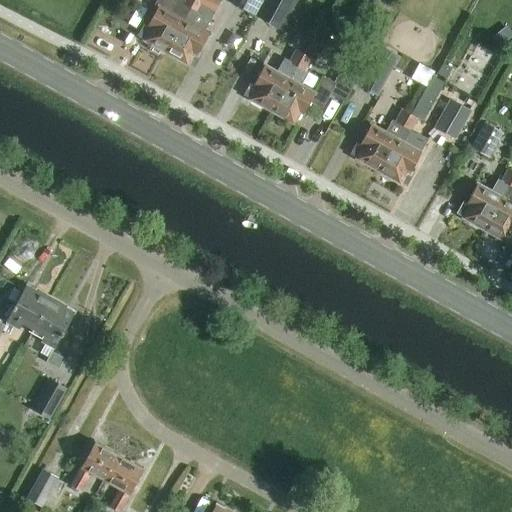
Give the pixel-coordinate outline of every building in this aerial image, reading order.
[(156,0),(153,7),(157,9),(147,27),(144,26),(139,36),(145,39),(143,42),(165,54),(193,0),(156,0)] [(193,0),(165,54),(186,66),(188,63),(194,66),(200,56),(197,55),(208,36),(202,33),(220,0),(193,0)] [(232,0),(230,4),(253,16),(261,0),(232,0)] [(267,0),(258,18),(281,31),(286,22),(297,0),(267,0)] [(377,98),(399,58),(382,49),(360,89),(377,98)] [(271,113),(302,56),(295,52),(289,63),(281,59),(274,73),(264,67),(253,86),(250,85),(245,95),(251,98),(250,101),(271,113)] [(302,56),(271,113),(292,125),(299,114),(302,116),(309,103),(321,110),(329,96),(343,104),(364,66),(349,58),(333,86),(322,79),(313,95),(299,88),(306,75),(303,74),(310,61),(302,56)] [(426,86),(433,72),(418,64),(410,77),(426,86)] [(452,67),(451,69),(443,64),(437,74),(445,80),(448,76),(451,78),(456,69),(452,67)] [(472,112),(449,100),(434,129),(456,141),(472,112)] [(378,172),(409,116),(401,111),(388,136),(370,126),(360,145),(357,144),(352,154),(358,157),(356,160),(378,172)] [(409,116),(378,172),(399,184),(401,181),(407,184),(413,175),(410,173),(421,154),(404,145),(417,120),(409,116)] [(472,151),(486,158),(500,133),(485,126),(472,151)] [(484,231),(511,174),(511,173),(505,169),(499,181),(496,180),(490,192),(477,185),(466,204),(464,203),(458,213),(464,216),(463,219),(484,231)] [(511,204),(509,203),(511,197),(511,174),(484,231),(505,243),(507,240),(511,242),(511,204)] [(32,332),(49,301),(34,293),(35,292),(34,291),(31,297),(23,293),(24,291),(23,290),(5,324),(3,327),(0,325),(0,334),(1,332),(9,337),(14,329),(18,331),(21,326),(32,332)] [(49,301),(32,332),(43,338),(40,343),(44,346),(40,354),(48,359),(45,364),(57,372),(63,361),(51,354),(53,350),(53,351),(72,318),(71,317),(70,318),(63,314),(66,309),(65,308),(64,310),(49,301)] [(47,421),(64,391),(48,382),(32,412),(47,421)] [(104,483),(117,459),(93,445),(69,488),(79,493),(89,475),(104,483)] [(117,459),(104,483),(118,491),(108,509),(112,511),(119,511),(142,472),(117,459)] [(41,510),(57,481),(42,472),(26,502),(41,510)]
